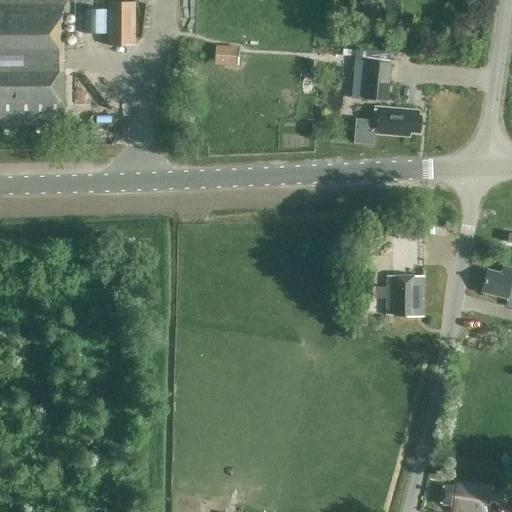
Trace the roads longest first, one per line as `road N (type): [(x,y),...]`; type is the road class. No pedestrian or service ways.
road 1 (tertiary): [(0,184),(478,169)]
road 2 (unclassified): [(404,511),(478,169)]
road 3 (unclassified): [(478,169),(504,0)]
